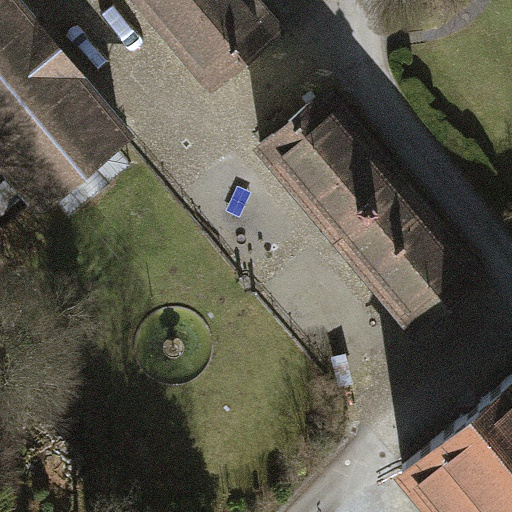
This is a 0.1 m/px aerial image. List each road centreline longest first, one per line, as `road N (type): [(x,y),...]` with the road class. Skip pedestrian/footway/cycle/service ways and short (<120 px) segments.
road 1 (residential): [(350,0),(339,47),(511,268)]
road 2 (residential): [(391,438),(511,303)]
